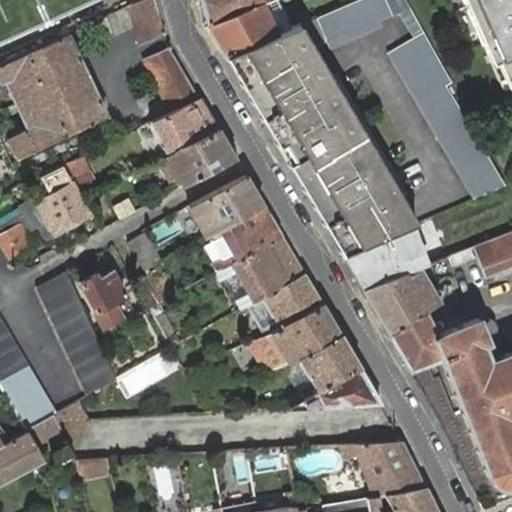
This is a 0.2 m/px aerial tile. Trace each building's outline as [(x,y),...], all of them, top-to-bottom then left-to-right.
[(0,0),(0,40),(86,0),(0,0)] [(156,6),(154,0),(134,0),(127,4),(131,18),(134,27),(134,29),(138,42),(163,31),(160,18),(156,6)] [(199,0),(206,24),(262,0),(199,0)] [(262,0),(206,24),(223,56),(265,37),(280,31),(278,25),(272,27),(263,7),(268,4),(266,0),(262,0)] [(408,86),(473,198),(505,184),(481,145),(469,124),(443,79),(448,77),(404,0),(352,0),(298,23),(313,49),(322,45),(325,51),(384,26),(381,20),(400,12),(415,38),(419,36),(440,73),(408,86)] [(511,0),(462,0),(498,80),(511,74),(511,0)] [(278,25),(268,4),(263,7),(272,27),(278,25)] [(223,56),(254,107),(295,89),(314,82),(329,76),(313,49),(298,23),(280,31),(265,37),(223,56)] [(0,62),(0,81),(4,80),(11,76),(34,124),(27,127),(5,138),(14,157),(105,114),(66,32),(0,62)] [(387,50),(408,86),(440,73),(419,36),(415,38),(387,50)] [(177,60),(169,47),(143,59),(150,73),(157,86),(157,87),(164,99),(170,111),(198,97),(191,85),(185,74),(177,60)] [(4,80),(27,127),(34,124),(11,76),(4,80)] [(254,107),(274,141),(280,140),(329,119),(349,111),(329,76),(314,82),(295,89),(254,107)] [(216,128),(198,97),(170,111),(150,121),(153,127),(161,145),(165,153),(216,128)] [(402,228),(410,225),(415,222),(408,211),(349,111),(329,119),(280,140),(274,141),(334,242),(341,255),(346,253),(402,228)] [(233,156),(216,128),(165,153),(169,160),(177,175),(179,179),(174,182),(177,187),(182,185),(233,156)] [(261,204),(244,173),(187,204),(194,217),(204,235),(210,232),(261,204)] [(49,195),(36,202),(30,205),(46,235),(52,231),(53,233),(88,214),(72,183),(65,186),(49,195)] [(280,235),(261,204),(210,232),(214,239),(220,235),(229,250),(220,256),(209,261),(214,270),(280,235)] [(0,242),(8,260),(34,248),(21,221),(0,231),(0,242)] [(354,256),(366,286),(404,271),(418,266),(425,263),(410,225),(402,228),(346,253),(341,255),(344,260),(350,258),(354,256)] [(511,231),(472,246),(484,277),(511,266),(511,347),(488,357),(481,342),(486,340),(486,338),(488,337),(490,336),(491,334),(492,333),(493,330),(493,329),(493,327),(493,324),(492,323),(492,321),(490,319),(489,318),(487,317),(485,316),(483,316),(481,315),(479,316),(478,316),(477,315),(464,320),(447,326),(442,328),(436,332),(430,335),(404,351),(399,353),(408,369),(426,361),(438,357),(450,386),(484,473),(485,475),(486,477),(487,479),(488,480),(489,481),(491,482),(492,483),(494,484),(496,485),(497,486),(499,486),(501,487),(502,487),(504,488),(506,488),(508,487),(510,487),(511,486),(511,421),(510,417),(511,416),(511,231)] [(142,233),(127,241),(143,268),(159,260),(143,232),(142,233)] [(200,247),(209,261),(220,256),(229,250),(220,235),(214,239),(200,247)] [(259,296),(302,273),(280,235),(214,270),(211,272),(216,282),(221,279),(238,269),(250,290),(233,299),(238,308),(246,304),(259,296)] [(132,280),(147,306),(157,302),(177,290),(161,264),(145,272),(132,280)] [(387,333),(399,353),(404,351),(430,335),(436,332),(424,311),(439,303),(418,266),(404,271),(366,286),(361,288),(387,333)] [(94,272),(78,282),(95,310),(124,294),(110,269),(101,274),(96,277),(94,272)] [(238,269),(221,279),(233,299),(250,290),(238,269)] [(80,380),(86,394),(114,378),(114,377),(108,364),(101,350),(95,337),(89,325),(83,311),(77,298),(70,284),(64,271),(64,270),(36,286),(42,300),(49,314),(55,327),(61,340),(67,353),(73,366),(80,380)] [(260,328),(264,333),(268,332),(320,303),(302,273),(259,296),(274,321),(260,328)] [(249,310),(260,328),(274,321),(259,296),(246,304),(249,310)] [(147,306),(170,346),(179,341),(174,333),(173,333),(161,311),(162,310),(157,302),(147,306)] [(265,365),(267,370),(280,365),(286,362),(295,358),(338,334),(320,303),(268,332),(264,333),(247,341),(251,347),(258,343),(270,336),(282,355),(269,363),(265,365)] [(249,310),(246,304),(238,308),(242,314),(249,310)] [(0,387),(24,429),(52,412),(54,411),(0,319),(0,387)] [(278,400),(282,407),(287,407),(287,406),(314,390),(357,365),(338,334),(295,358),(310,382),(296,390),(278,400)] [(270,336),(258,343),(269,363),(282,355),(270,336)] [(310,382),(295,358),(286,362),(280,365),(296,390),(310,382)] [(378,401),(357,365),(314,390),(287,406),(287,407),(378,401)] [(54,411),(52,412),(57,420),(86,419),(75,400),(54,411)] [(0,443),(0,480),(42,458),(25,430),(7,440),(0,443)] [(401,440),(339,443),(344,457),(355,453),(367,483),(371,495),(375,494),(384,493),(424,486),(401,440)] [(355,453),(344,457),(355,487),(367,483),(355,453)] [(76,458),(74,458),(79,478),(109,471),(105,457),(86,458),(76,458)] [(436,511),(424,486),(384,493),(392,511),(436,511)] [(295,504),(293,492),(284,494),(285,506),(256,511),(295,511),(295,508),(295,504)] [(392,511),(384,493),(375,494),(378,511),(392,511)] [(378,511),(375,494),(371,495),(364,496),(319,504),(320,511),(378,511)] [(256,511),(256,510),(247,511),(230,511),(227,497),(219,499),(221,511),(256,511)]
